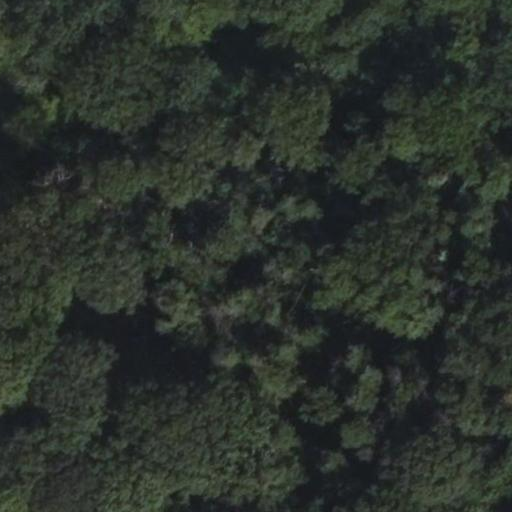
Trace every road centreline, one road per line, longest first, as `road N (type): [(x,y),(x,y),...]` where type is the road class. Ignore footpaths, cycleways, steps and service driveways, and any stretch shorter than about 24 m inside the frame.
road 1 (track): [(369,511),(0,98)]
road 2 (track): [(511,160),(163,0)]
